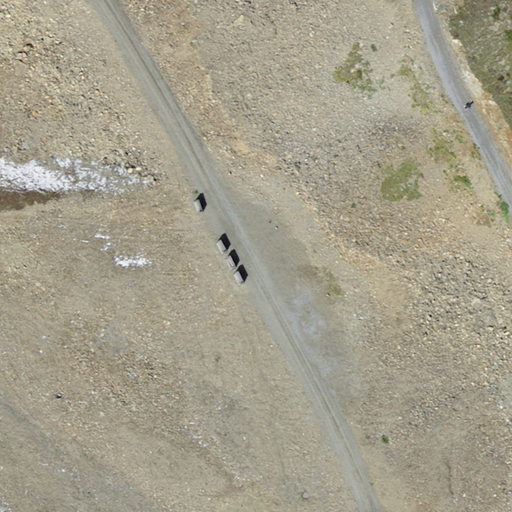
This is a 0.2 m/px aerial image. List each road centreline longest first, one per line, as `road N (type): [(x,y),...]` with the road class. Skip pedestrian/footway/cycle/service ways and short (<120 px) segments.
road 1 (track): [(101,0),(175,120),(373,511)]
road 2 (track): [(424,0),(456,91),(511,197)]
